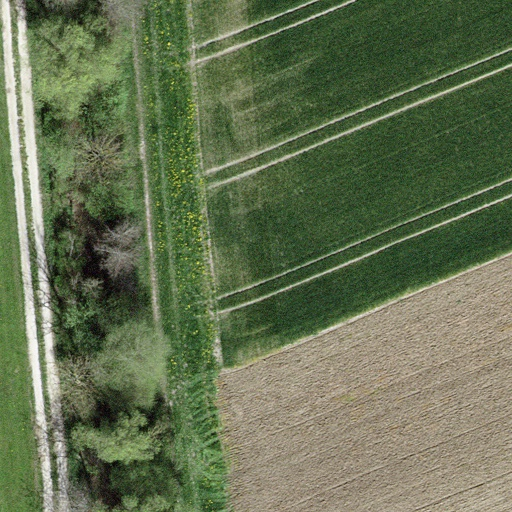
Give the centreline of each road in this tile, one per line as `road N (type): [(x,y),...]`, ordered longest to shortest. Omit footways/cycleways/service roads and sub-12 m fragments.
road 1 (track): [(184,511),(134,0)]
road 2 (track): [(63,511),(14,0)]
